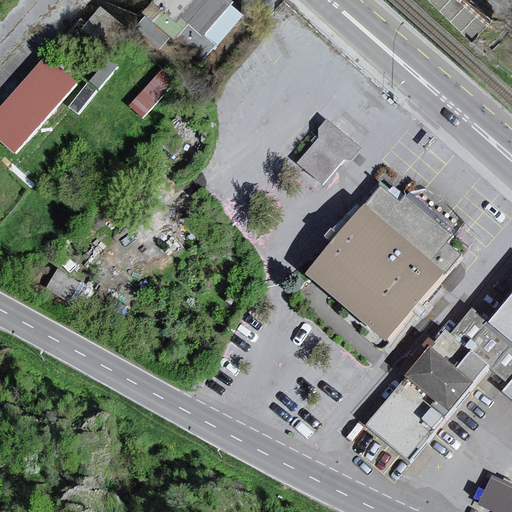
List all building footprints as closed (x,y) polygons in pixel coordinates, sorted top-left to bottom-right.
[(157,0),(133,29),(159,51),(170,38),(200,63),(243,14),(226,0),(157,0)] [(473,0),(430,0),(478,42),(497,21),(473,0)] [(121,30),(99,11),(82,30),(104,49),(121,30)] [(77,91),(47,64),(0,116),(0,142),(17,158),(77,91)] [(165,70),(134,106),(144,116),(176,80),(165,70)] [(362,147),(327,117),(318,127),(318,138),(316,140),(297,162),(322,183),(344,158),(352,159),(362,147)] [(452,243),(387,190),(310,285),(392,351),(450,279),(433,266),(452,243)] [(511,303),(492,327),(476,314),(454,339),(450,335),(369,432),(412,469),(495,370),(511,384),(511,387),(507,394),(511,397),(511,303)] [(511,511),(511,459),(498,452),(471,506),(483,511),(511,511)]
